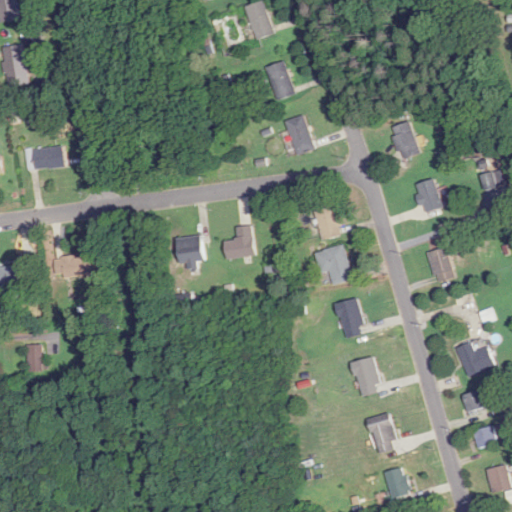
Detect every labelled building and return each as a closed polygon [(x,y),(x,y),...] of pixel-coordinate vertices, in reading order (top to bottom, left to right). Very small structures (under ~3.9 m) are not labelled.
[(0,0),(0,21),(21,21),(20,0),(0,0)] [(278,34),(267,1),(249,7),(260,40),(278,34)] [(27,45),(3,48),(9,87),(32,85),(27,45)] [(298,95),(290,62),(272,66),(279,100),(298,95)] [(289,121),(301,155),(319,148),(307,115),(289,121)] [(404,160),(423,154),(415,122),(395,127),(404,160)] [(37,170),(71,168),(69,146),(35,149),(37,170)] [(0,175),(8,175),(5,155),(0,155),(0,175)] [(511,185),(506,169),(484,175),(489,191),(511,185)] [(447,209),(437,179),(419,185),(428,215),(447,209)] [(323,240),(342,236),(335,202),(317,205),(323,240)] [(239,228),(241,239),(227,242),(231,260),(260,255),(254,225),(239,228)] [(178,240),(183,264),(190,263),(191,271),(201,269),(200,262),(209,260),(204,235),(178,240)] [(336,287),(358,277),(343,245),(321,254),(336,287)] [(459,278),(449,248),(431,254),(441,284),(459,278)] [(0,268),(0,291),(25,287),(21,265),(0,268)] [(342,303),(347,338),(368,335),(363,300),(342,303)] [(460,348),(469,376),(500,366),(493,347),(479,352),(476,343),(460,348)] [(30,371),(46,371),(46,345),(30,345),(30,371)] [(385,392),(379,358),(357,361),(363,396),(385,392)] [(471,413),(491,407),(485,390),(466,396),(471,413)] [(404,448),(393,413),(371,420),(382,455),(404,448)] [(476,432),(481,449),(502,444),(498,426),(476,432)] [(490,470),(495,493),(511,489),(511,495),(511,474),(510,465),(490,470)] [(416,492),(408,466),(388,473),(396,498),(416,492)]
